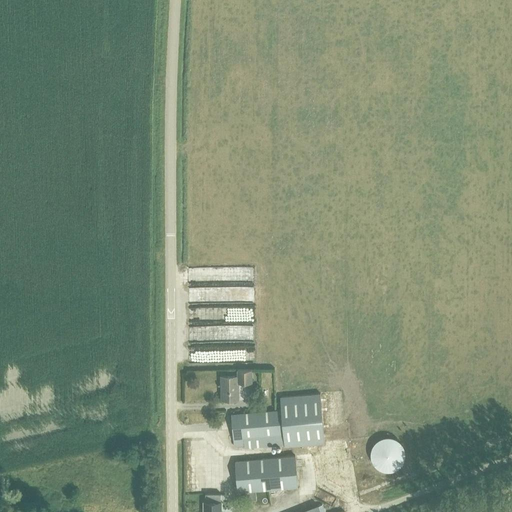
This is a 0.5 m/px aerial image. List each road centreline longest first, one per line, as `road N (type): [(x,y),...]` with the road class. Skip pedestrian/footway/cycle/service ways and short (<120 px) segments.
road 1 (unclassified): [(172,511),(176,0)]
road 2 (unclassified): [(373,511),(511,459)]
